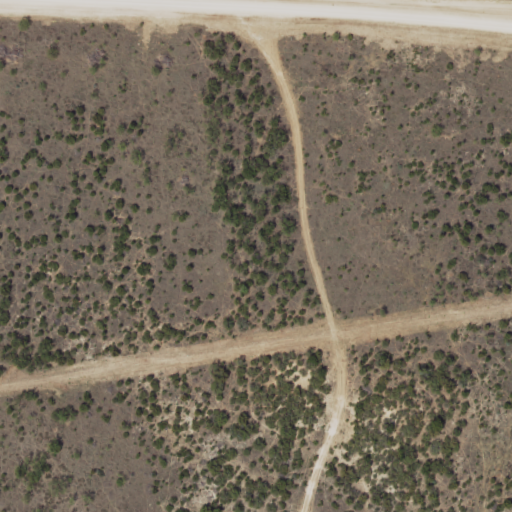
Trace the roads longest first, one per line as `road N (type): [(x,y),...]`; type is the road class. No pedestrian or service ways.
road 1 (residential): [(295,0),(295,76),(350,325),(317,511)]
road 2 (residential): [(359,0),(511,7)]
